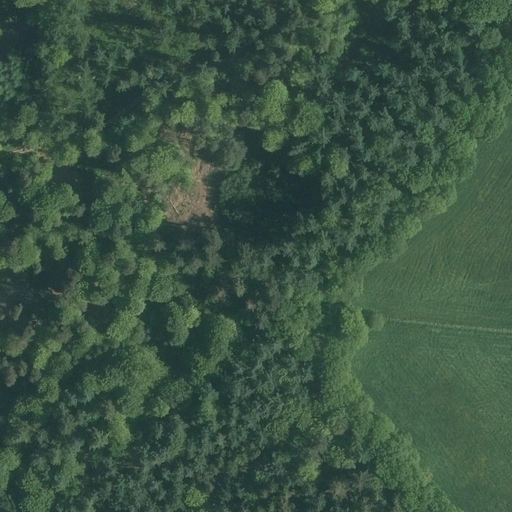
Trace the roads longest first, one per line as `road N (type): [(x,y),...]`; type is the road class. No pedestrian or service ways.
road 1 (unclassified): [(16,511),(247,338),(387,207),(454,125),(511,25)]
road 2 (track): [(0,157),(100,129),(136,100),(238,51),(295,0)]
road 3 (track): [(511,15),(390,0)]
